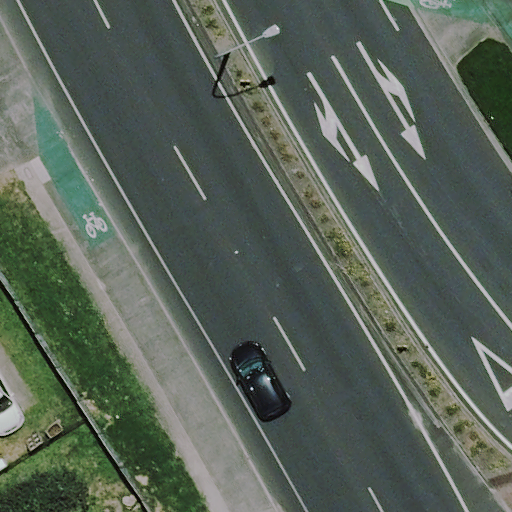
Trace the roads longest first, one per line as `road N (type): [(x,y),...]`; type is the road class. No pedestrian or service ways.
road 1 (trunk): [(381,511),(94,0)]
road 2 (trunk): [(302,0),(433,225),(511,330)]
